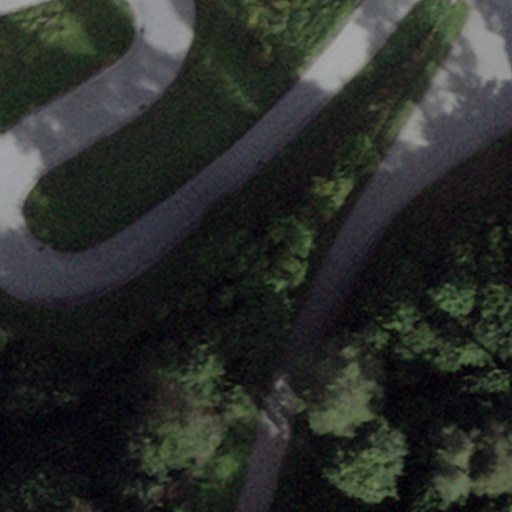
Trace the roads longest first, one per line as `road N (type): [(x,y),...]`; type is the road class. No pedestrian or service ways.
road 1 (track): [(511,34),(381,198),(334,284),(247,511)]
road 2 (track): [(0,223),(5,249),(23,264),(55,270),(99,263),(150,236),(300,110),(393,0)]
road 3 (track): [(161,0),(164,37),(152,64),(29,151),(4,181),(0,209)]
